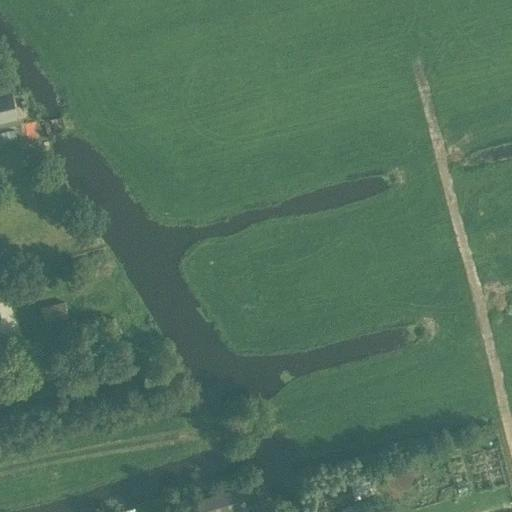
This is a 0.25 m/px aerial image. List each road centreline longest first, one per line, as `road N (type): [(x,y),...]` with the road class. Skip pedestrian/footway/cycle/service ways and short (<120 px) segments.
road 1 (track): [(0,476),(231,430),(446,371),(495,374),(511,436)]
road 2 (track): [(283,4),(410,40),(495,374)]
